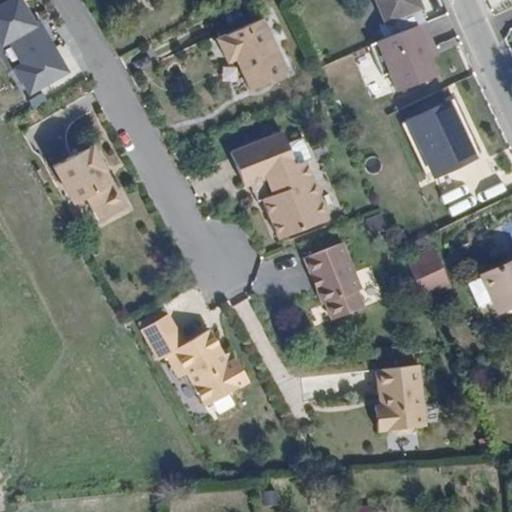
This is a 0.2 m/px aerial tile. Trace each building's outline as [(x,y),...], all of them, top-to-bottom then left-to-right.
[(0,0),(0,48),(1,48),(29,97),(70,74),(39,20),(32,24),(18,0),(0,0)] [(421,7),(418,0),(375,0),(385,22),(421,7)] [(287,74),(259,14),(214,36),(224,57),(232,53),(250,91),(287,74)] [(419,25),(376,43),(397,93),(441,75),(433,55),(438,53),(426,22),(419,25)] [(479,160),(453,100),(404,121),(431,181),(479,160)] [(309,159),(296,164),(284,133),(232,153),(244,186),(253,182),(276,241),(332,219),(309,159)] [(129,210),(95,147),(57,167),(76,206),(89,199),(101,223),(129,210)] [(368,219),(373,235),(389,230),(384,213),(368,219)] [(325,303),(331,319),(364,306),(357,289),(360,288),(342,241),(303,256),(321,304),(325,303)] [(438,255),(402,271),(415,300),(451,284),(438,255)] [(511,261),(480,275),(497,314),(511,308),(511,261)] [(212,328),(187,342),(170,313),(140,331),(156,359),(164,354),(180,380),(188,375),(207,409),(252,383),(236,357),(231,360),(212,328)] [(412,433),(412,427),(427,426),(421,366),(378,370),(380,393),(385,396),(385,406),(376,406),(379,431),(397,429),(397,434),(412,433)]
